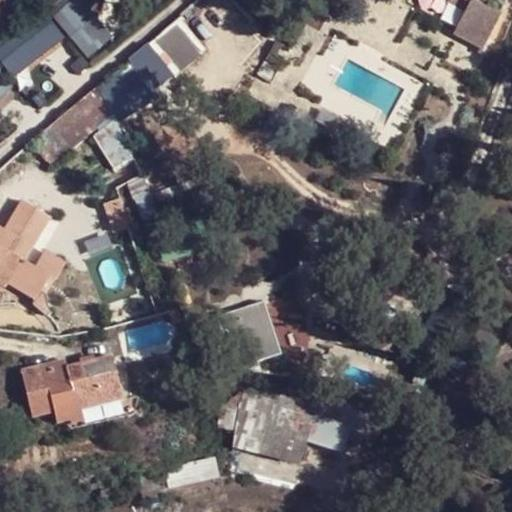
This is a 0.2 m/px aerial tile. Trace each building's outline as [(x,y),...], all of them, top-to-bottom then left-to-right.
[(0,0),(0,17),(24,0),(0,0)] [(85,57),(111,34),(80,0),(63,0),(47,14),(85,57)] [(479,30),(493,37),(503,18),(477,3),(478,0),(455,0),(465,6),(458,21),(479,30)] [(2,41),(18,66),(63,38),(48,13),(2,41)] [(484,53),(493,37),(479,30),(458,21),(452,34),(484,53)] [(46,264),(69,224),(25,201),(0,242),(0,286),(8,292),(14,287),(45,304),(64,275),(46,264)] [(216,337),(197,348),(215,378),(236,363),(253,355),(246,337),(241,339),(226,316),(209,325),(216,337)] [(130,404),(117,357),(71,369),(69,362),(48,368),(26,374),(39,420),(59,416),(61,427),(75,424),(75,427),(87,424),(86,416),(130,404)] [(317,431),(324,403),(235,385),(222,429),(237,434),(234,451),(307,466),(317,431)] [(364,443),(373,413),(324,403),(317,431),(364,443)] [(219,479),(214,456),(155,473),(156,479),(140,484),(145,506),(164,501),(162,496),(219,479)]
